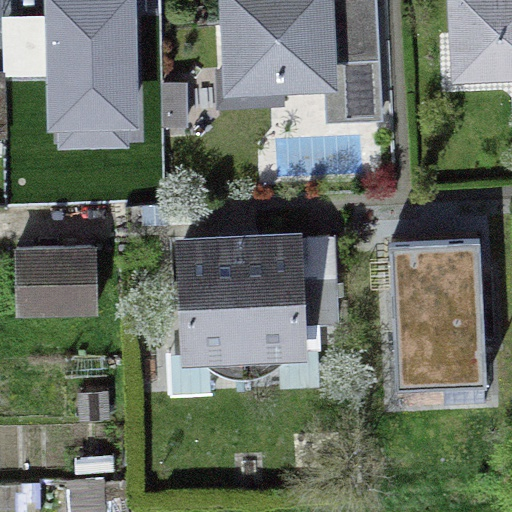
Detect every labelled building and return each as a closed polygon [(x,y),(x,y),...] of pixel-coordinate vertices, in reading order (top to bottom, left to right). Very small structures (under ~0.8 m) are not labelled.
[(370,0),(342,0),(337,0),(338,15),(322,16),(320,0),(225,0),(227,36),(222,36),(224,70),(229,69),(229,84),(370,77),(369,59),(374,59),(370,0)] [(511,67),(511,0),(453,0),(457,70),(511,67)] [(433,236),(388,239),(396,384),(486,378),(477,234),(433,236)] [(185,353),(193,353),(202,364),(214,373),(228,378),(242,379),(256,377),(267,372),(280,362),(289,349),(297,348),(295,307),(300,307),(299,279),(294,280),(292,238),(251,240),(236,241),(220,241),(180,243),(182,284),(177,285),(178,312),(183,312),(185,353)] [(93,310),(91,248),(13,250),(15,312),(93,310)]
